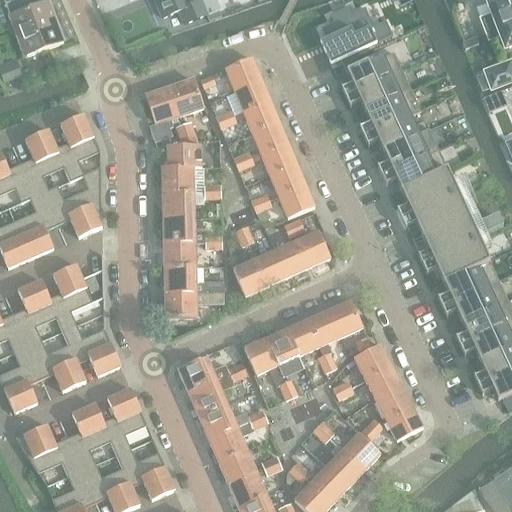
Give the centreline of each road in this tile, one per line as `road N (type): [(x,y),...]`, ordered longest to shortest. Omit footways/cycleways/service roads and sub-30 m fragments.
road 1 (residential): [(369,262),(269,40),(116,90)]
road 2 (residential): [(363,511),(449,432),(369,262)]
road 3 (residential): [(151,368),(369,262)]
road 4 (residential): [(3,428),(151,368)]
road 5 (residential): [(151,368),(134,324),(129,228)]
road 6 (residential): [(0,286),(129,228)]
road 7 (residential): [(129,228),(129,162),(116,90)]
road 8 (residential): [(206,489),(151,368)]
road 9 (residential): [(116,90),(0,140)]
